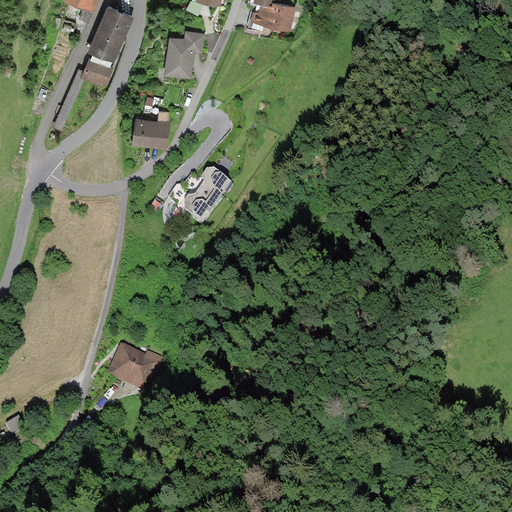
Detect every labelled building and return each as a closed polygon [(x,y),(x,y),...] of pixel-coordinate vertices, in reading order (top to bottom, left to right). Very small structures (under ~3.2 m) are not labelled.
[(74,0),(95,8),(97,0),(74,0)] [(190,0),(187,8),(199,15),(205,0),(221,4),(222,0),(190,0)] [(255,0),(258,1),(252,26),(263,28),(265,23),(276,26),(290,29),(296,4),(280,0),(255,0)] [(107,1),(88,46),(116,58),(124,38),(135,13),(107,1)] [(170,35),(164,72),(192,77),(197,51),(202,52),(205,32),(186,29),(185,38),(170,35)] [(113,65),(90,55),(85,67),(82,74),(86,76),(105,84),(113,65)] [(2,62),(0,68),(0,70),(10,74),(13,65),(2,62)] [(79,64),(53,124),(63,129),(86,76),(82,74),(85,67),(79,64)] [(48,90),(42,87),(38,96),(44,99),(48,90)] [(131,142),(166,147),(172,111),(159,109),(158,117),(136,114),(131,142)] [(174,111),(172,118),(180,120),(181,114),(174,111)] [(193,214),(203,222),(233,182),(215,168),(207,168),(203,174),(199,178),(193,174),(184,184),(180,185),(178,185),(169,197),(178,204),(193,214)] [(116,358),(109,373),(145,390),(152,376),(154,377),(158,367),(162,369),(166,360),(149,352),(147,355),(122,344),(116,358)] [(18,416),(6,424),(12,434),(25,427),(18,416)] [(4,432),(0,434),(0,450),(0,452),(12,444),(4,432)]
